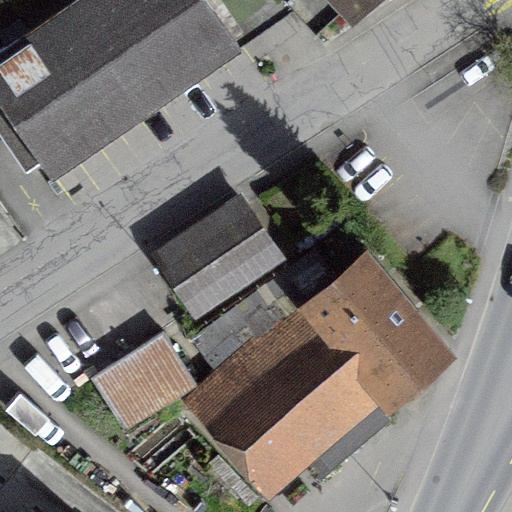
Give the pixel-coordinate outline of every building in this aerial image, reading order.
[(69,0),(0,48),(0,98),(43,161),(278,0),(69,0)] [(284,0),(315,33),(347,4),(351,8),(360,0),(284,0)] [(244,201),(160,257),(192,305),(276,248),(244,201)] [(309,305),(329,328),(377,382),(389,395),(441,351),(364,259),(309,305)] [(194,336),(206,354),(234,335),(221,317),(194,336)] [(368,390),(377,382),(329,328),(307,347),(282,318),(195,394),(269,481),(303,452),(322,475),(390,417),(368,390)] [(162,329),(91,375),(124,427),(195,381),(162,329)]
